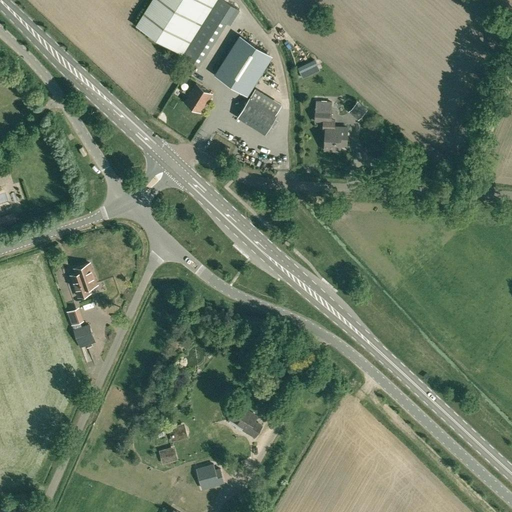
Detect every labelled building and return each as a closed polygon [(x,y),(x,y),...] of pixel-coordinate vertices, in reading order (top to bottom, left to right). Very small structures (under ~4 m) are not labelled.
[(151,0),(136,25),(177,50),(183,53),(210,10),(215,0),(151,0)] [(215,0),(210,10),(183,53),(200,64),(226,20),(230,23),(239,8),(225,0),(215,0)] [(227,81),(227,82),(228,82),(247,94),(270,56),(266,53),(267,52),(240,35),(216,74),(221,77),(221,78),(222,79),(222,78),(227,81)] [(201,111),(212,93),(196,82),(184,101),(201,111)] [(263,94),(255,89),(239,116),(266,133),(276,115),(257,104),(263,94)] [(276,115),(282,106),(263,94),(257,104),(276,115)] [(318,104),(318,109),(316,109),(315,121),(331,121),(332,110),(330,110),(330,104),(318,104)] [(340,149),(340,144),(346,144),(347,127),(334,126),(334,128),(326,127),(325,149),(340,149)] [(400,151),(405,146),(400,141),(395,145),(400,151)] [(14,212),(0,216),(0,226),(17,221),(14,212)] [(91,291),(89,286),(97,283),(90,262),(75,268),(76,273),(71,274),(78,296),(91,291)] [(82,305),(70,310),(75,324),(88,319),(82,305)] [(89,324),(74,329),(79,341),(93,336),(89,324)] [(457,418),(461,414),(442,396),(438,400),(457,418)] [(255,436),(262,425),(254,420),(257,415),(238,404),(230,418),(244,427),(243,429),(255,436)] [(188,437),(184,422),(168,426),(172,441),(188,437)] [(175,445),(159,449),(163,463),(179,459),(175,445)] [(214,463),(197,468),(202,487),(224,481),(220,468),(215,469),(214,463)]
